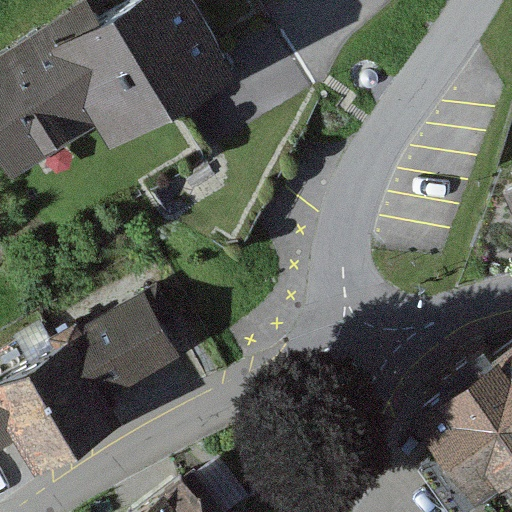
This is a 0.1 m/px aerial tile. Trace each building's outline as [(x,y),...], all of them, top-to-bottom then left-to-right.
[(247,68),(204,0),(150,0),(109,26),(70,48),(115,123),(127,142),(247,68)] [(70,48),(109,26),(95,2),(0,57),(0,140),(22,178),(115,123),(70,48)] [(150,294),(35,362),(84,444),(130,416),(112,386),(181,345),(150,294)] [(511,473),(511,345),(412,417),(472,502),(511,473)] [(35,362),(0,382),(0,444),(24,431),(45,467),(84,444),(35,362)] [(251,511),(205,453),(129,511),(251,511)] [(474,511),(495,511),(483,501),(474,511)]
